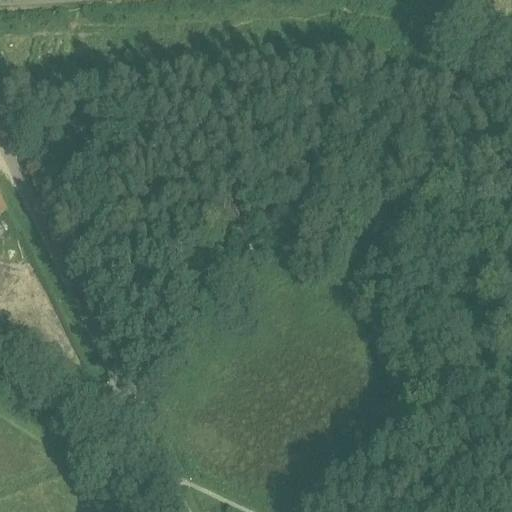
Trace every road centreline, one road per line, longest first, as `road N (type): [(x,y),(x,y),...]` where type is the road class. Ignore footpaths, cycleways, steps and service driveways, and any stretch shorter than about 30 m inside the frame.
road 1 (unclassified): [(144,429),(0,138)]
road 2 (unclassified): [(144,429),(0,342)]
